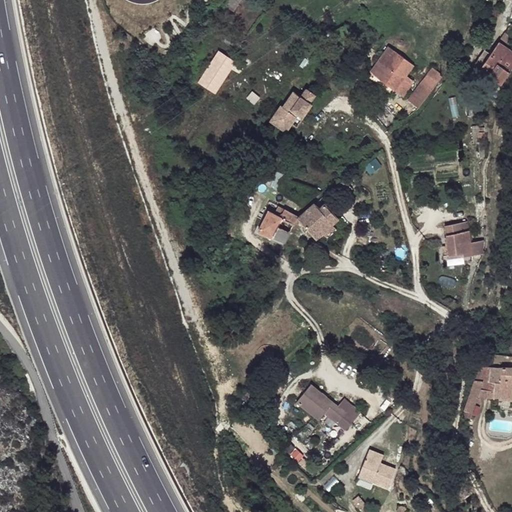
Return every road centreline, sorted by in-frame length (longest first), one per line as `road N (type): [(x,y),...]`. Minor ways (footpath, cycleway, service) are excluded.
road 1 (motorway): [(162,511),(62,287),(0,59)]
road 2 (motorway): [(0,197),(95,458),(125,511)]
road 3 (residential): [(491,511),(455,437),(480,324)]
road 4 (residential): [(421,297),(386,139),(361,114)]
road 5 (residential): [(421,297),(351,268),(291,278)]
